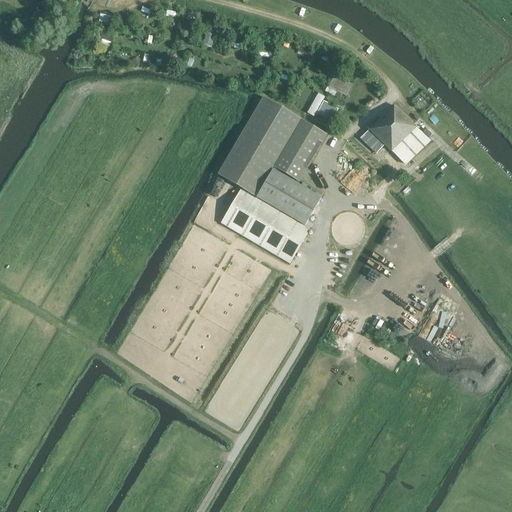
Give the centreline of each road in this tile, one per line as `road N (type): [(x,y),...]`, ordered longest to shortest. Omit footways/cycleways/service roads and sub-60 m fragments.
road 1 (track): [(0,289),(243,442)]
road 2 (track): [(389,83),(330,34),(208,0)]
road 3 (track): [(511,212),(391,96)]
road 4 (track): [(418,244),(376,312),(319,294)]
